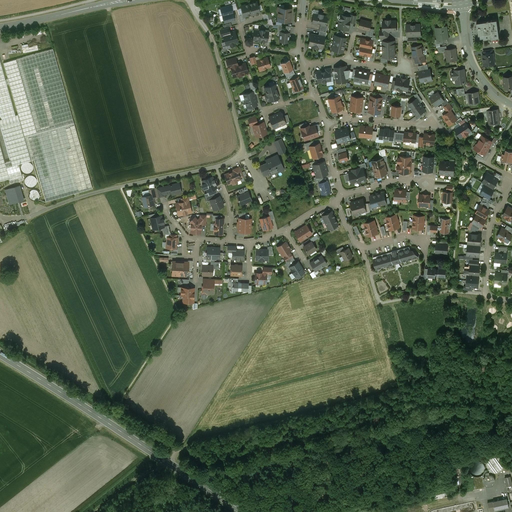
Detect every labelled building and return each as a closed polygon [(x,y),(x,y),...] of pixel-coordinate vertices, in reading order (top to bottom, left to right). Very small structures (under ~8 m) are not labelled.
[(256,2),(241,6),(243,14),(244,17),(245,17),(251,15),(251,16),(260,13),(259,11),(262,10),(261,5),(258,6),(256,2)] [(223,16),(232,13),(231,6),(220,8),(223,16)] [(291,9),(279,7),(277,9),(277,12),(278,13),(277,20),(285,21),(290,22),(291,9)] [(264,19),(266,19),(268,25),(273,23),(270,12),(263,14),(264,19)] [(232,13),(223,16),(224,23),(234,20),(232,13)] [(323,14),(318,14),(318,15),(314,14),(312,23),(320,25),(325,26),(325,25),(327,17),(323,16),(323,14)] [(348,15),(344,15),(343,15),(340,15),(339,15),(338,16),(338,17),(337,18),(338,19),(339,20),(341,20),(339,28),(349,30),(350,22),(351,17),(348,16),(348,15)] [(497,19),(487,21),(477,23),(478,35),(480,35),(480,38),(491,37),(491,39),(492,39),(492,38),(499,37),(497,19)] [(396,21),(391,21),(390,20),(387,20),(386,20),(386,21),(383,21),(383,30),(383,32),(388,32),(396,32),(396,21)] [(372,22),(365,21),(364,22),(361,21),(359,28),(367,30),(369,31),(370,28),(372,22)] [(224,28),(220,29),(222,37),(224,36),(223,35),(230,33),(228,27),(224,28)] [(446,27),(436,28),(437,28),(438,39),(447,38),(446,31),(447,31),(446,27)] [(374,29),(370,28),(369,31),(367,30),(365,35),(372,37),(373,35),(374,29)] [(268,32),(255,30),(253,40),(267,42),(267,41),(268,32)] [(230,33),(223,35),(224,36),(226,45),(230,44),(230,46),(235,45),(234,43),(238,42),(235,32),(230,33)] [(289,32),(280,32),(279,42),(284,42),(284,44),(290,44),(290,38),(289,38),(289,32)] [(318,36),(317,35),(317,36),(312,35),(311,37),(310,36),(308,45),(312,46),(312,47),(318,48),(318,47),(322,48),(324,37),(318,36)] [(333,43),(344,45),(346,38),(335,36),(333,43)] [(367,40),(362,39),(360,46),(361,47),(371,48),(372,45),(373,41),(369,40),(367,40)] [(344,45),(333,43),(332,49),(332,50),(334,50),(343,52),(344,45)] [(28,44),(22,44),(23,52),(38,50),(38,44),(28,46),(28,44)] [(421,45),(411,47),(414,58),(415,58),(424,56),(423,55),(422,51),(423,50),(422,47),(422,46),(421,45)] [(371,48),(361,47),(360,54),(365,55),(367,56),(367,55),(371,56),(372,52),(372,48),(371,48)] [(447,49),(446,49),(446,51),(446,55),(447,55),(448,61),(447,61),(457,60),(456,53),(455,48),(447,49)] [(53,49),(3,63),(18,114),(31,160),(34,160),(46,201),(92,188),(53,49)] [(484,55),(483,55),(484,66),(488,65),(489,63),(494,63),(494,59),(494,53),(493,53),(484,55)] [(260,59),(257,61),(257,62),(259,69),(262,68),(263,69),(270,67),(267,57),(260,59)] [(235,58),(227,61),(229,68),(231,67),(237,65),(235,58)] [(1,64),(0,59),(0,119),(16,115),(1,64)] [(289,60),(281,63),(284,73),(293,70),(293,69),(292,66),(291,66),(291,65),(291,64),(290,64),(289,63),(290,63),(289,60)] [(237,65),(231,67),(234,77),(248,73),(245,63),(237,65)] [(348,77),(347,74),(347,70),(346,66),(340,67),(334,68),(336,76),(336,82),(348,81),(348,77)] [(420,72),(419,72),(421,82),(427,81),(428,81),(432,81),(430,69),(428,70),(420,72)] [(454,71),(452,71),(453,77),(456,77),(457,84),(465,82),(465,78),(464,78),(463,69),(461,70),(454,71)] [(316,77),(317,77),(318,82),(322,81),(322,82),(323,82),(324,83),(325,82),(326,81),(330,80),(330,77),(329,70),(325,71),(316,72),(315,73),(315,74),(315,75),(315,76),(316,77)] [(354,80),(361,82),(364,71),(357,70),(355,77),(354,80)] [(370,72),(364,71),(361,82),(368,83),(370,72)] [(390,76),(377,74),(375,84),(387,87),(388,87),(389,83),(390,76)] [(304,90),(298,76),(296,77),(289,80),(292,87),(292,93),(304,90)] [(409,80),(397,78),(397,81),(395,88),(397,87),(399,87),(401,91),(403,90),(407,91),(408,87),(409,80)] [(267,95),(277,92),(275,84),(264,87),(267,95)] [(253,91),(243,94),(245,101),(255,98),(253,91)] [(277,92),(267,95),(265,95),(267,101),(268,100),(268,101),(279,98),(277,92)] [(478,92),(468,93),(469,103),(479,102),(478,92)] [(438,93),(430,98),(435,106),(441,102),(444,100),(438,93)] [(336,97),(329,99),(331,105),(342,102),(340,96),(336,97)] [(363,98),(352,96),(351,103),(362,104),(363,98)] [(379,97),(377,96),(376,97),(371,97),(371,99),(370,100),(370,101),(370,102),(370,103),(381,105),(382,99),(382,98),(380,98),(379,97)] [(255,98),(245,101),(247,108),(257,105),(255,98)] [(417,99),(408,104),(413,110),(421,104),(419,102),(417,98),(417,99)] [(342,102),(331,105),(333,112),(337,110),(343,108),(343,106),(342,102)] [(362,104),(351,103),(351,110),(361,111),(362,104)] [(381,105),(370,103),(370,106),(369,107),(369,108),(369,109),(369,112),(380,113),(381,105)] [(449,103),(444,107),(447,112),(450,110),(452,108),(449,103)] [(421,104),(413,110),(416,116),(417,116),(421,113),(425,110),(421,104)] [(401,107),(392,106),(391,115),(400,116),(401,109),(401,107)] [(490,110),(487,111),(489,125),(494,124),(495,124),(500,123),(498,109),(490,110)] [(450,110),(447,112),(448,113),(443,116),(445,119),(445,120),(445,122),(447,122),(449,125),(457,120),(450,110)] [(275,115),(279,126),(286,123),(283,117),(281,112),(275,115)] [(18,180),(18,179),(23,178),(19,164),(31,160),(18,114),(16,115),(0,119),(0,180),(9,178),(10,182),(12,181),(12,182),(18,180)] [(279,126),(275,115),(269,117),(271,122),(274,128),(279,126)] [(255,116),(248,118),(250,126),(253,125),(258,124),(255,116)] [(258,124),(253,125),(256,136),(266,133),(263,122),(258,124)] [(461,125),(455,130),(460,138),(464,136),(465,137),(468,134),(468,133),(471,131),(466,122),(461,125)] [(312,137),(309,127),(309,125),(307,126),(300,128),(304,140),(312,137)] [(309,127),(312,137),(318,136),(316,131),(314,125),(309,127)] [(373,128),(361,126),(360,133),(363,133),(363,137),(368,137),(371,137),(372,131),(373,128)] [(348,128),(335,131),(338,143),(351,139),(348,128)] [(394,131),(380,129),(379,138),(384,139),(384,140),(388,141),(389,139),(393,140),(394,132),(394,131)] [(412,132),(409,132),(409,133),(405,132),(405,133),(404,141),(405,141),(405,143),(410,144),(411,142),(415,142),(416,133),(412,133),(412,132)] [(435,135),(424,134),(424,137),(423,143),(424,143),(429,143),(430,143),(431,144),(434,144),(435,135)] [(482,136),(481,136),(480,138),(480,139),(476,146),(475,146),(474,148),(474,149),(478,151),(484,155),(492,142),(482,136)] [(286,151),(281,139),(274,142),(279,154),(286,151)] [(313,141),(305,143),(307,150),(310,150),(309,146),(315,145),(313,141)] [(315,145),(309,146),(310,150),(313,158),(322,155),(319,144),(315,145)] [(511,151),(505,150),(504,154),(502,154),(500,162),(505,163),(506,161),(508,162),(507,164),(511,165),(511,151)] [(338,154),(340,162),(341,162),(342,164),(347,161),(347,160),(349,160),(347,151),(338,154)] [(484,155),(478,151),(476,156),(482,160),(484,155)] [(277,155),(270,158),(271,161),(260,166),(264,175),(274,170),(275,173),(284,169),(277,155)] [(411,157),(400,156),(400,158),(398,160),(399,162),(399,164),(410,165),(411,157)] [(383,158),(372,161),(373,165),(373,166),(373,169),(374,169),(374,170),(385,167),(383,158)] [(447,162),(443,161),(443,160),(441,160),(439,174),(446,175),(447,162)] [(33,171),(33,168),(33,166),(31,164),(29,162),(27,162),(24,163),(22,164),(21,166),(20,169),(21,171),(22,173),(25,175),(27,175),(29,174),(32,173),(33,171)] [(324,162),(313,165),(316,177),(322,175),(328,174),(324,162)] [(410,165),(399,164),(399,167),(397,168),(399,171),(399,172),(410,173),(410,165)] [(355,169),(360,182),(367,180),(363,169),(363,166),(359,168),(355,169)] [(239,167),(233,170),(234,171),(237,170),(239,177),(243,176),(239,167)] [(385,167),(374,170),(375,171),(374,171),(375,175),(376,175),(376,177),(387,173),(385,167)] [(360,182),(355,169),(352,170),(352,171),(349,172),(349,173),(351,178),(351,180),(352,184),(360,182)] [(234,171),(225,175),(228,184),(232,182),(233,184),(237,182),(237,180),(240,179),(239,177),(237,170),(234,171)] [(37,184),(37,182),(36,179),(35,177),(33,176),(30,175),(28,176),(26,177),(25,180),(24,182),(25,184),(26,187),(28,188),(31,188),(33,188),(35,186),(37,184)] [(490,177),(486,175),(482,182),(486,184),(488,186),(490,183),(494,185),(498,179),(494,177),(494,176),(492,175),(491,175),(490,177)] [(212,176),(203,180),(207,191),(216,188),(217,188),(212,176)] [(319,183),(318,183),(321,194),(331,192),(327,181),(326,181),(319,183)] [(179,183),(156,189),(158,196),(158,197),(165,195),(164,194),(166,192),(171,191),(172,194),(181,192),(179,183)] [(486,184),(481,191),(485,194),(484,196),(489,198),(494,189),(488,186),(486,184)] [(20,185),(5,189),(9,204),(24,200),(20,185)] [(156,189),(156,188),(149,190),(150,195),(152,194),(153,198),(158,196),(156,189)] [(41,197),(41,195),(40,193),(39,190),(37,189),(34,189),(32,189),(30,191),(29,193),(28,195),(29,198),(30,200),(32,201),(35,202),(37,201),(39,200),(41,197)] [(406,190),(395,189),(395,200),(405,201),(405,199),(406,192),(406,190)] [(452,190),(447,189),(447,192),(443,191),(442,201),(451,202),(452,190)] [(248,191),(236,196),(240,205),(252,200),(248,191)] [(377,194),(380,205),(387,204),(383,192),(379,194),(380,195),(379,195),(379,194),(377,194)] [(150,195),(142,197),(145,207),(146,208),(149,207),(149,206),(155,205),(153,198),(152,194),(150,195)] [(380,205),(377,194),(376,194),(375,195),(375,196),(374,196),(374,195),(370,196),(373,207),(380,205)] [(424,195),(420,195),(419,204),(423,204),(424,205),(429,206),(430,200),(430,196),(427,195),(424,194),(424,195)] [(216,198),(210,200),(214,210),(223,206),(219,196),(216,198)] [(356,201),(359,213),(366,211),(364,204),(363,199),(356,201)] [(491,203),(483,199),(480,205),(480,204),(488,209),(491,203)] [(182,202),(182,201),(182,202),(176,204),(178,215),(191,212),(188,201),(182,202)] [(359,213),(356,201),(351,203),(354,214),(359,213)] [(488,209),(480,204),(480,205),(476,213),(477,214),(485,218),(489,210),(488,209)] [(511,208),(508,206),(503,216),(507,218),(508,218),(511,220),(511,208)] [(322,216),(325,222),(334,218),(331,211),(326,214),(323,215),(322,216)] [(485,218),(477,214),(475,215),(474,217),(474,218),(472,222),(473,222),(480,226),(481,227),(482,225),(483,223),(486,218),(485,218)] [(161,215),(152,218),(155,229),(161,227),(164,227),(164,226),(163,223),(164,223),(163,219),(162,219),(161,215)] [(206,215),(200,215),(200,217),(197,220),(201,224),(206,224),(206,215)] [(396,215),(386,217),(389,229),(393,228),(395,229),(396,228),(399,227),(398,222),(399,222),(398,219),(397,220),(396,215)] [(424,216),(414,215),(413,228),(417,228),(418,230),(419,228),(423,229),(423,224),(424,224),(425,221),(424,221),(424,216)] [(269,216),(259,219),(263,230),(273,227),(269,216)] [(197,220),(195,217),(190,222),(191,224),(191,232),(200,233),(201,224),(197,220)] [(334,218),(325,222),(328,229),(329,229),(332,227),(337,225),(334,218)] [(450,218),(441,218),(443,218),(441,226),(440,226),(440,232),(449,233),(450,218)] [(374,220),(364,223),(367,235),(371,234),(373,235),(374,234),(378,233),(376,228),(377,228),(377,225),(376,226),(374,220)] [(215,223),(214,227),(214,230),(214,233),(222,234),(223,224),(223,223),(215,223)] [(168,225),(164,226),(164,227),(161,227),(163,234),(169,234),(171,234),(168,225)] [(306,225),(300,229),(301,230),(295,233),(300,241),(308,236),(307,235),(311,233),(306,225)] [(504,229),(502,228),(497,236),(507,242),(511,235),(510,234),(507,232),(508,231),(504,229)] [(481,234),(469,233),(468,237),(467,237),(466,237),(466,238),(466,239),(467,240),(468,240),(468,244),(480,245),(481,242),(480,241),(481,234)] [(169,237),(167,237),(166,247),(171,248),(176,248),(176,237),(169,237)] [(311,241),(303,246),(306,250),(314,245),(311,241)] [(285,242),(277,247),(282,255),(285,254),(288,251),(291,250),(289,247),(289,246),(288,247),(287,244),(285,242)] [(439,244),(436,243),(436,245),(437,245),(437,247),(436,247),(435,252),(448,253),(448,244),(439,244)] [(480,245),(468,244),(467,247),(466,248),(465,248),(465,249),(465,250),(466,251),(467,251),(467,255),(479,256),(480,248),(480,245)] [(316,249),(314,245),(306,250),(309,255),(316,249)] [(219,247),(207,247),(207,255),(207,258),(211,258),(219,258),(219,252),(219,247)] [(401,262),(407,260),(418,257),(413,250),(411,251),(409,247),(406,248),(406,250),(404,250),(402,251),(402,249),(398,250),(398,252),(400,257),(401,262)] [(344,250),(341,252),(345,260),(348,258),(350,259),(351,258),(352,257),(353,256),(349,248),(344,250)] [(235,249),(233,249),(232,251),(232,258),(243,259),(243,254),(243,250),(241,250),(241,249),(238,249),(238,250),(235,249)] [(267,249),(256,249),(256,259),(259,259),(258,260),(264,260),(264,259),(267,259),(267,254),(268,249),(267,249)] [(507,253),(496,252),(495,261),(502,262),(503,260),(506,260),(507,253)] [(387,255),(383,256),(382,255),(375,257),(375,258),(373,259),(376,269),(393,264),(390,253),(386,254),(387,255)] [(322,255),(318,257),(317,257),(315,258),(321,267),(325,265),(324,264),(326,263),(322,255)] [(293,257),(285,261),(289,267),(289,266),(296,262),(293,257)] [(313,260),(309,262),(314,270),(316,269),(317,270),(321,267),(315,258),(313,259),(313,260)] [(188,262),(179,261),(179,275),(186,275),(186,270),(187,270),(188,269),(188,268),(188,262)] [(296,262),(289,266),(289,267),(291,269),(292,271),(291,271),(292,272),(293,274),(294,273),(296,276),(304,271),(298,261),(296,262)] [(478,265),(470,264),(469,274),(479,275),(480,265),(478,265)] [(210,265),(202,265),(202,275),(212,275),(212,267),(212,265),(210,265)] [(241,265),(231,265),(231,271),(231,274),(241,275),(241,265)] [(443,267),(441,267),(439,266),(438,268),(438,269),(438,277),(445,277),(446,274),(446,271),(446,267),(444,267),(443,267)] [(433,267),(431,267),(428,267),(427,273),(427,277),(435,278),(435,269),(436,267),(433,267)] [(262,273),(261,273),(261,272),(257,272),(255,272),(255,282),(266,283),(266,273),(262,273)] [(501,273),(496,272),(495,278),(496,278),(496,282),(500,282),(500,283),(506,284),(507,274),(507,273),(501,273)] [(237,282),(232,282),(232,283),(232,290),(240,291),(240,282),(237,282)] [(248,282),(240,282),(240,291),(248,291),(248,282)] [(204,284),(203,284),(203,286),(203,288),(202,289),(202,292),(206,293),(207,294),(209,294),(210,293),(213,293),(213,284),(204,284)] [(493,486),(494,484),(495,483),(495,481),(495,479),(494,477),(492,476),(490,475),(488,475),(486,476),(485,477),(484,479),(484,481),(484,483),(485,484),(486,486),(487,486),(489,487),(491,486),(493,486)] [(507,499),(487,503),(489,511),(509,508),(507,499)]
